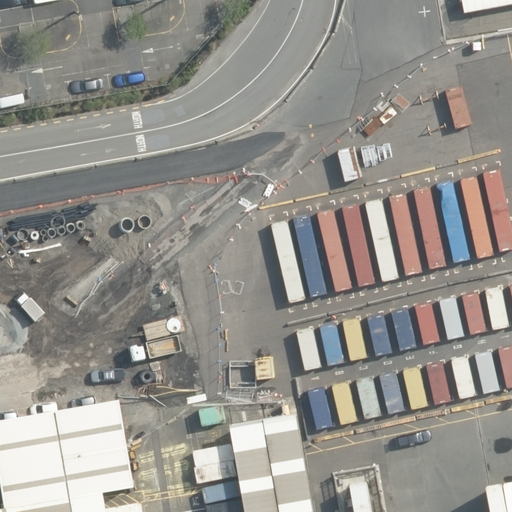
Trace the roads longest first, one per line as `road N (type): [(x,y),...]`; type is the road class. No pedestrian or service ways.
road 1 (unknown): [(0,391),(333,332),(387,293),(511,145)]
road 2 (unknown): [(384,0),(397,72),(391,106),(363,133),(324,151),(0,206)]
